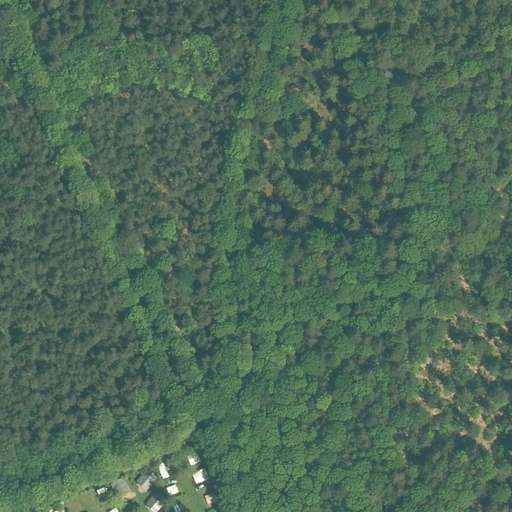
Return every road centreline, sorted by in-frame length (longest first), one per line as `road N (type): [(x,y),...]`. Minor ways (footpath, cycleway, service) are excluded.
road 1 (track): [(226,250),(228,405),(203,431),(29,53)]
road 2 (track): [(228,405),(301,312),(393,299),(511,302)]
road 3 (track): [(278,0),(235,164),(226,250)]
